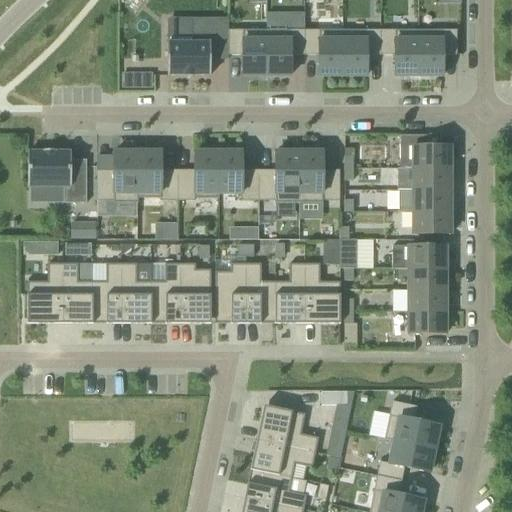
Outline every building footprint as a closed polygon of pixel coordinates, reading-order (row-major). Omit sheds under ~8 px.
[(266,27),(304,27),(304,12),(266,12),(266,27)] [(228,20),(192,20),(192,43),(167,43),(167,76),(184,76),(184,77),(194,77),(194,76),(210,76),(210,60),(228,60),(228,20)] [(266,77),(266,31),(228,31),(228,56),(243,56),(243,77),(266,77)] [(304,56),(304,31),(266,31),(266,77),(290,77),(290,56),(304,56)] [(342,77),(342,31),(304,31),(304,56),(319,56),(319,77),(342,77)] [(380,56),(380,31),(342,31),(342,77),(366,77),(366,56),(380,56)] [(418,77),(418,31),(380,31),(380,56),(395,56),(395,77),(418,77)] [(457,31),(418,31),(418,77),(442,77),(442,56),(457,56),(457,31)] [(137,89),(137,74),(121,74),(121,89),(137,89)] [(448,147),(439,147),(440,136),(400,136),(400,170),(413,170),(449,170),(449,146),(448,146),(448,147)] [(86,204),(86,161),(70,161),(70,153),(55,153),(55,151),(42,151),(42,153),(27,153),(27,187),(63,187),(63,204),(86,204)] [(137,199),(137,153),(112,153),(112,156),(113,156),(113,176),(96,176),(96,201),(113,201),(113,204),(137,204),(137,199)] [(177,201),(177,176),(160,176),(160,156),(161,156),(161,153),(137,153),(137,199),(160,199),(160,202),(177,201)] [(218,194),(218,153),(193,153),(193,156),(194,156),(194,176),(177,176),(177,201),(194,201),(194,199),(218,199),(218,194)] [(258,202),(258,176),(241,176),(241,156),(242,156),(242,153),(218,153),(218,194),(241,194),(241,202),(258,202)] [(298,204),(298,153),(274,153),(274,156),(275,156),(275,176),(258,176),(258,202),(274,202),(274,204),(298,204)] [(323,153),(298,153),(298,204),(322,204),(322,202),(339,202),(339,176),(322,176),(322,156),(323,156),(323,153)] [(352,158),(344,158),(344,170),(352,170),(352,158)] [(352,170),(344,170),(344,182),(352,182),(352,170)] [(449,170),(413,170),(413,191),(449,191),(449,170)] [(413,191),(413,213),(449,213),(449,191),(413,191)] [(352,201),(344,201),(344,213),(352,213),(352,201)] [(409,233),(409,212),(401,212),(401,233),(409,233)] [(449,213),(413,213),(413,236),(448,236),(449,236),(449,213)] [(155,222),(155,240),(177,240),(177,222),(155,222)] [(95,225),(71,225),(71,241),(95,241),(95,225)] [(340,229),(340,241),(348,241),(348,229),(340,229)] [(258,243),(258,230),(249,230),(249,243),(258,243)] [(340,249),(340,241),(323,241),(323,249),(340,249)] [(356,241),(348,241),(340,241),(340,249),(339,269),(344,269),(352,270),(356,270),(356,241)] [(57,259),(57,246),(40,246),(40,259),(57,259)] [(77,259),(77,246),(64,246),(64,259),(77,259)] [(245,258),(245,246),(237,246),(237,258),(245,258)] [(253,246),(245,246),(245,258),(253,258),(253,246)] [(282,261),(283,246),(274,246),(274,260),(282,261)] [(408,247),(408,269),(444,270),(444,246),(443,246),(443,247),(408,247)] [(209,262),(209,248),(198,248),(198,262),(209,262)] [(62,325),(61,265),(46,265),(46,283),(26,283),(26,325),(62,325)] [(92,319),(92,283),(77,283),(77,265),(61,265),(62,325),(92,325),(92,319)] [(121,325),(120,265),(105,265),(105,283),(92,283),(92,319),(106,319),(106,325),(121,325)] [(151,319),(150,283),(136,283),(136,265),(120,265),(121,325),(151,325),(151,319)] [(179,325),(179,265),(164,265),(164,283),(150,283),(151,319),(164,319),(165,325),(179,325)] [(210,271),(194,271),(194,265),(179,265),(179,325),(210,325),(210,271)] [(245,325),(245,265),(230,265),(230,273),(214,273),(214,319),(230,319),(230,325),(245,325)] [(274,319),(274,283),(260,283),(260,265),(245,265),(245,325),(254,325),(260,325),(260,319),(274,319)] [(304,325),(304,265),(288,265),(288,283),(274,283),(274,319),(274,325),(304,325)] [(319,265),(304,265),(304,325),(339,325),(339,319),(339,283),(319,283),(319,265)] [(352,270),(344,269),(344,280),(352,280),(352,270)] [(408,269),(408,291),(444,291),(444,270),(408,269)] [(408,291),(408,313),(444,313),(444,291),(408,291)] [(352,301),(344,301),(344,313),(352,313),(352,301)] [(352,325),(352,313),(344,313),(344,325),(352,325)] [(444,336),(444,313),(408,313),(408,335),(443,335),(443,336),(444,336)] [(321,393),(321,407),(347,407),(347,393),(321,393)] [(417,408),(392,403),(384,441),(393,443),(393,442),(434,451),(439,427),(414,422),(417,408)] [(300,435),(304,415),(263,407),(256,442),(315,454),(318,439),(300,435)] [(369,435),(384,437),(388,414),(373,411),(369,435)] [(331,429),(346,432),(349,416),(334,413),(331,429)] [(312,469),(315,454),(256,442),(250,471),(256,472),(291,479),(294,465),(312,469)] [(429,474),(434,451),(393,442),(393,443),(389,465),(379,463),(376,477),(401,482),(404,468),(429,474)] [(342,452),(327,448),(325,456),(340,459),(342,452)] [(288,493),(291,479),(256,472),(253,486),(247,484),(244,499),(303,511),(306,496),(288,493)] [(398,496),(401,482),(376,477),(368,511),(421,511),(423,501),(398,496)] [(302,511),(303,511),(244,499),(241,511),(302,511)]
